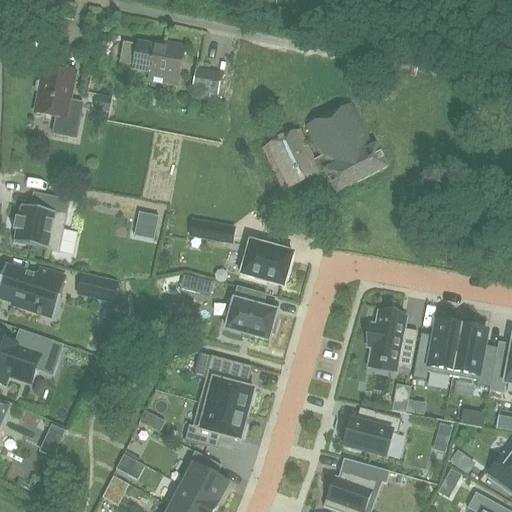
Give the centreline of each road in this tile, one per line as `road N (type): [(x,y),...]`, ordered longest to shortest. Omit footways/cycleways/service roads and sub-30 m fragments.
road 1 (residential): [(511,293),(370,264),(343,270),(327,290),(259,511)]
road 2 (residential): [(93,0),(458,76)]
